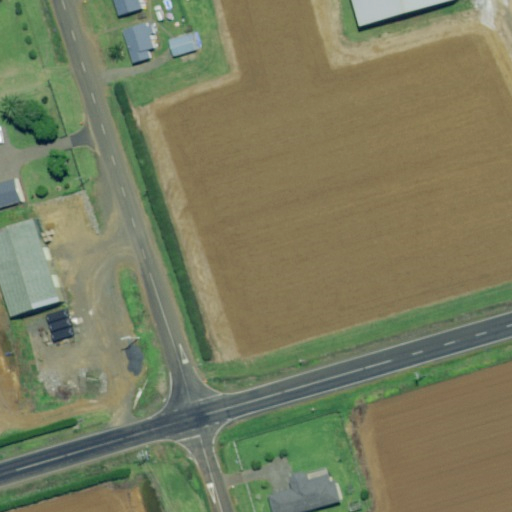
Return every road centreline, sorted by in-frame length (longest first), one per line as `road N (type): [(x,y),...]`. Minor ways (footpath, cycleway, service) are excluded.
road 1 (unclassified): [(59,0),(194,418)]
road 2 (tertiary): [(194,418),(511,323)]
road 3 (tertiary): [(0,474),(194,418)]
